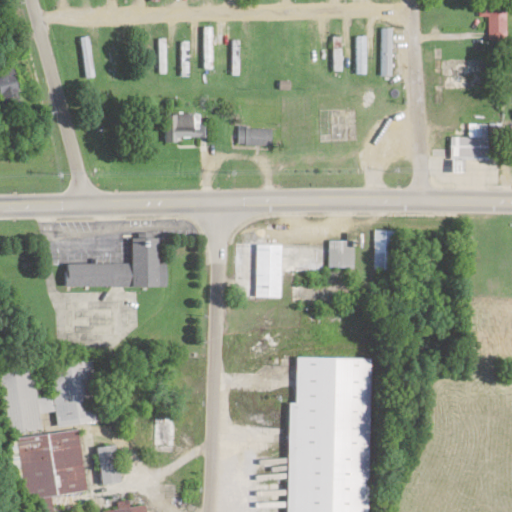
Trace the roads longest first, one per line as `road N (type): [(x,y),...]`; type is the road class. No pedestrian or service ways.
road 1 (secondary): [(0,203),(511,197)]
road 2 (residential): [(410,7),(35,16)]
road 3 (residential): [(208,511),(214,200)]
road 4 (residential): [(86,202),(30,0)]
road 5 (residential): [(419,195),(409,0)]
